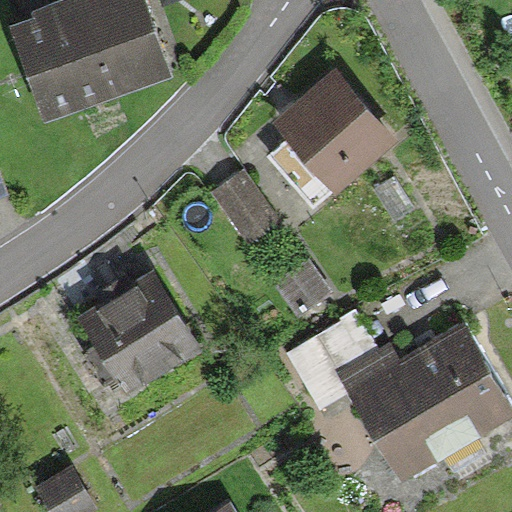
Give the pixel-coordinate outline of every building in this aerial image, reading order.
[(46,106),(175,61),(153,0),(41,0),(13,10),(46,106)] [(319,199),(398,130),(333,56),(276,106),(293,126),(271,144),(319,199)] [(245,167),(216,186),(250,235),(279,216),(245,167)] [(311,254),(279,276),(301,309),(333,287),(311,254)] [(119,406),(202,356),(157,283),(74,333),(119,406)] [(407,491),(511,429),(511,404),(472,336),(399,378),(358,309),(269,361),(311,434),(358,407),(407,491)] [(74,460),(41,479),(59,511),(77,511),(97,501),(74,460)] [(242,511),(231,493),(199,511),(242,511)]
